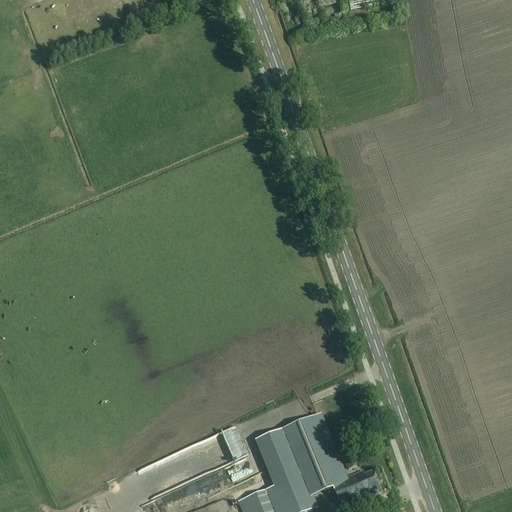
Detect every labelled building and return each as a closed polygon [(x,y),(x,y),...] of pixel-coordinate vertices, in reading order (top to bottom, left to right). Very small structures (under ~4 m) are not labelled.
[(349,5),(350,16),(389,13),(388,3),(349,5)] [(337,15),(336,6),(318,8),(320,17),(337,15)] [(289,501),(294,511),(312,511),(319,509),(314,498),(334,490),(341,508),(382,492),(374,471),(366,474),(365,472),(346,479),(320,415),(275,433),(292,477),(281,481),(289,501)] [(353,459),(349,451),(343,453),(346,462),(353,459)] [(247,499),(239,502),(243,511),(273,511),(266,492),(247,499)]
